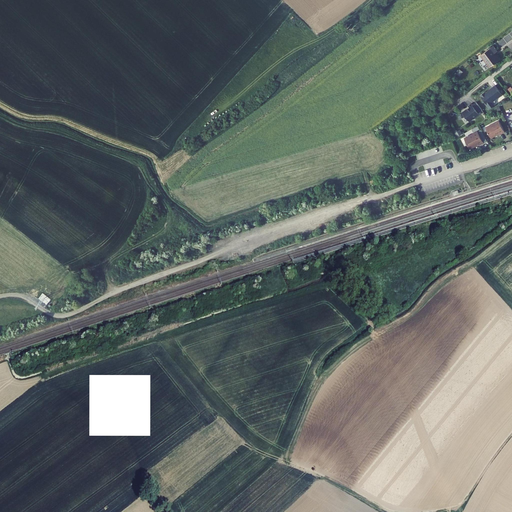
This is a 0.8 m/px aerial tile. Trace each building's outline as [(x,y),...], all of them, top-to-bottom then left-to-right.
[(483,51),(472,59),(477,65),(478,65),(483,71),(492,64),(486,57),(487,57),(483,51)] [(496,85),(481,96),(490,110),(496,106),(493,103),(503,95),(496,85)] [(473,106),(463,112),(469,122),(479,115),(473,106)] [(499,120),(486,127),(491,137),(500,132),(500,133),(505,131),(499,120)] [(477,131),(464,138),(470,148),(478,143),(479,144),(484,142),(477,131)]
